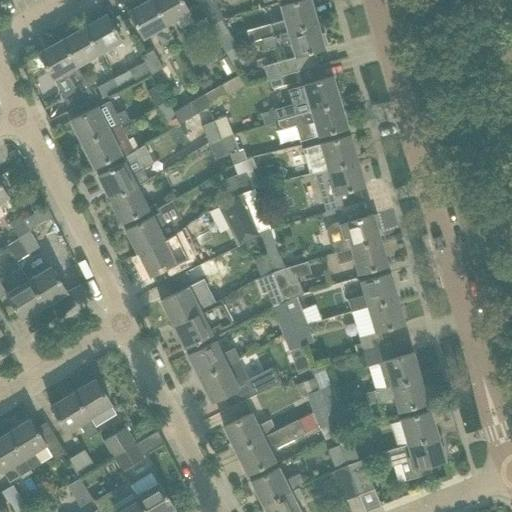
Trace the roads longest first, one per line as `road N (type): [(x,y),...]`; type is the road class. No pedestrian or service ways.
road 1 (residential): [(511,464),(369,0)]
road 2 (residential): [(120,319),(17,119)]
road 3 (residential): [(218,511),(120,319)]
road 4 (residential): [(0,379),(47,372),(120,319)]
